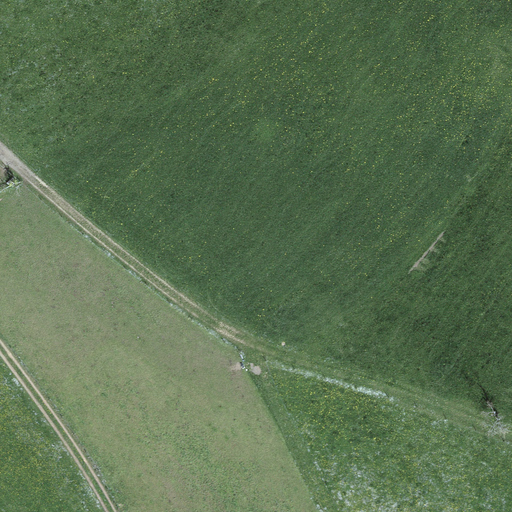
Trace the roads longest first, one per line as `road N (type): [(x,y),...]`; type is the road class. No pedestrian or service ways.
road 1 (track): [(511,435),(277,356),(220,328),(0,150)]
road 2 (track): [(113,511),(0,345)]
